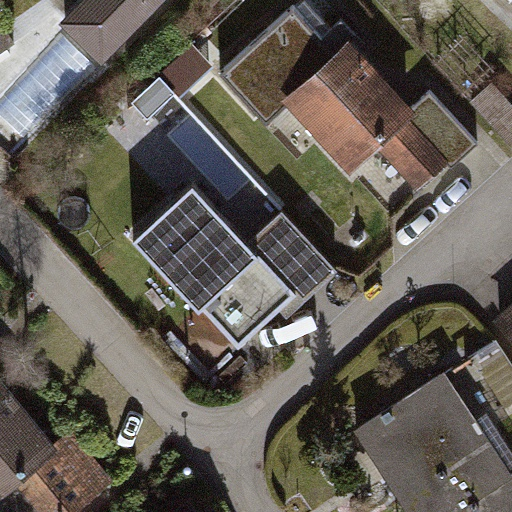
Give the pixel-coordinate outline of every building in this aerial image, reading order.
[(81,0),(62,20),(104,62),(163,0),(81,0)] [(415,105),(350,33),(333,47),(293,2),(222,70),(267,122),(288,102),(352,167),(377,144),(419,190),(449,161),(453,165),(479,140),(430,89),(415,105)] [(0,19),(0,50),(15,40),(0,19)] [(511,98),(494,79),(470,102),(511,145),(511,144),(511,98)] [(249,237),(192,178),(137,234),(239,346),(299,289),(307,297),(341,266),(284,206),(249,237)] [(511,301),(496,316),(511,333),(511,301)] [(511,511),(511,464),(449,371),(355,429),(409,511),(511,511)] [(56,442),(0,373),(0,496),(17,486),(40,511),(76,511),(117,480),(73,429),(56,442)]
